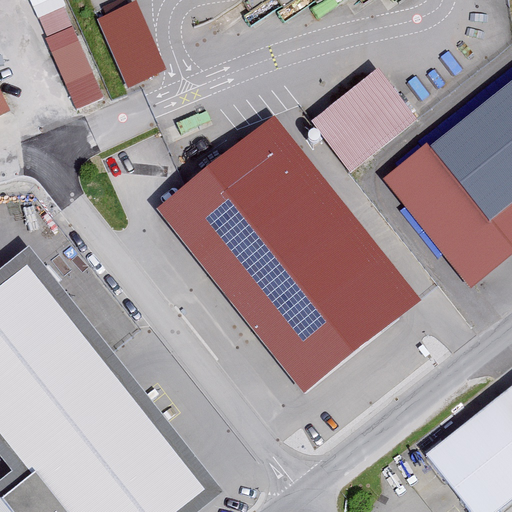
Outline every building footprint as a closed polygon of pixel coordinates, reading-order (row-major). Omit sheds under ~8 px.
[(30,0),(74,107),(104,95),(64,0),(30,0)] [(135,1),(94,19),(125,90),(165,73),(135,1)] [(376,67),(310,121),(351,171),(417,117),(376,67)] [(0,87),(0,119),(13,113),(0,87)] [(425,143),(378,182),(469,294),(511,258),(511,121),(449,173),(425,143)] [(419,318),(278,140),(179,218),(321,396),(419,318)] [(27,254),(0,275),(0,453),(16,474),(0,486),(0,511),(205,511),(222,498),(27,254)] [(511,380),(420,453),(466,511),(492,511),(511,496),(511,380)]
